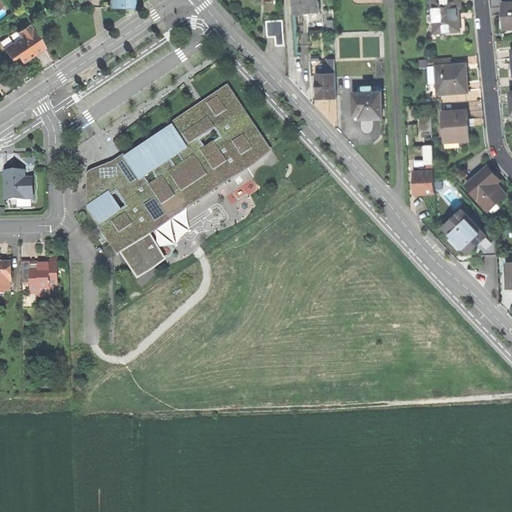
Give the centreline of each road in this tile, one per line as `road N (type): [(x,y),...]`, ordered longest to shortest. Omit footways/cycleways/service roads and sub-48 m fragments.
road 1 (track): [(138,414),(511,395)]
road 2 (residential): [(204,0),(399,214)]
road 3 (residential): [(399,214),(387,0)]
road 4 (residential): [(511,168),(495,142),(481,0)]
road 5 (residential): [(37,94),(176,0)]
road 6 (residential): [(399,214),(511,333)]
road 7 (residential): [(93,343),(91,258),(53,217)]
road 8 (residential): [(53,217),(55,128),(37,94)]
